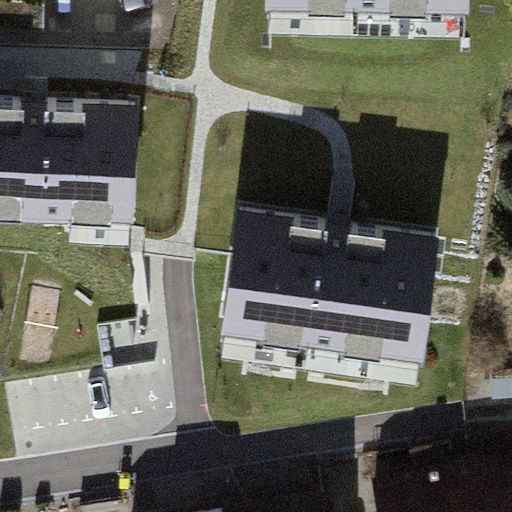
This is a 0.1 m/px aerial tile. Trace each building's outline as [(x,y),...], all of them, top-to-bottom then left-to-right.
[(0,202),(135,206),(138,100),(0,95),(0,202)] [(424,345),(440,230),(246,204),(230,319),(424,345)] [(72,342),(84,272),(34,263),(22,333),(72,342)] [(295,359),(214,375),(225,432),(307,416),(295,359)] [(381,479),(387,511),(511,511),(511,456),(462,464),(460,449),(439,454),(436,443),(418,449),(421,471),(381,479)] [(201,511),(338,511),(335,493),(201,511)]
